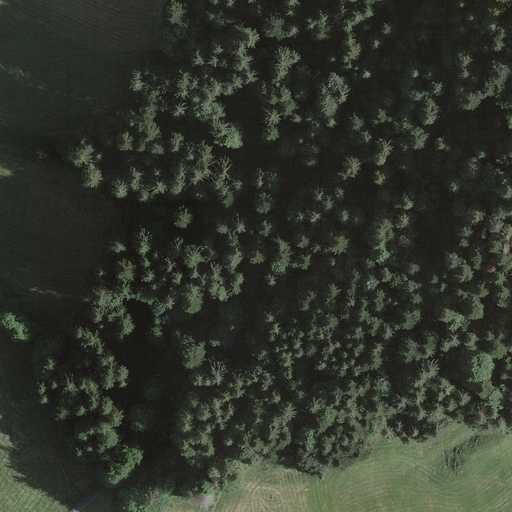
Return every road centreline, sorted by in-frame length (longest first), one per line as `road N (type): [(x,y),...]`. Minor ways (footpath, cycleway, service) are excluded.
road 1 (track): [(75,511),(141,459),(156,395),(171,373),(242,332),(268,235),(325,166),(332,126),(418,0)]
road 2 (track): [(449,0),(443,37),(452,97),(428,136),(442,196),(428,302),(448,323),(511,346)]
